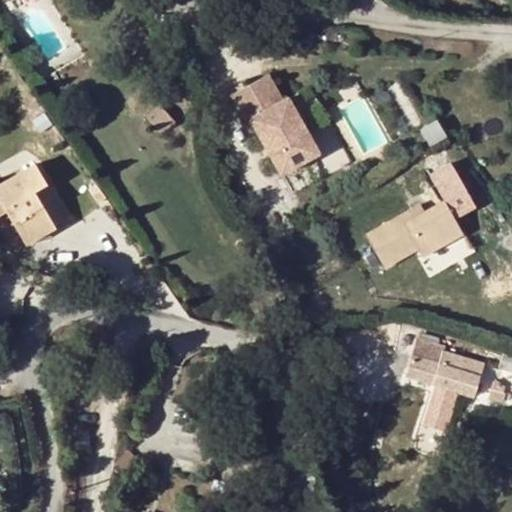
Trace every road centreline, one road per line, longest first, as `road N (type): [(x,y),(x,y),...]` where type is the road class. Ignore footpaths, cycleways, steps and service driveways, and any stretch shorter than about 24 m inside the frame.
road 1 (residential): [(45,511),(46,446),(34,373),(44,330),(67,301),(143,308),(238,331),(268,355),(321,511)]
road 2 (residential): [(511,32),(317,13),(211,13),(180,0)]
